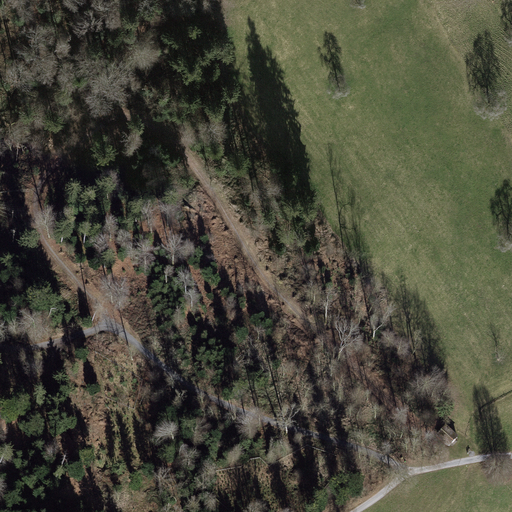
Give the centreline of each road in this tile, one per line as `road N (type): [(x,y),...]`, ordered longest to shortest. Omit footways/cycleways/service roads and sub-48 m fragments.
road 1 (track): [(449,462),(284,298),(161,129),(128,115),(106,120),(55,160),(35,207),(38,234),(113,327)]
road 2 (track): [(409,472),(208,395),(113,327)]
